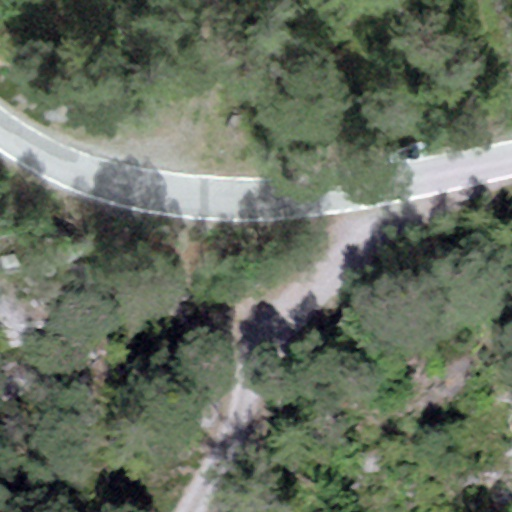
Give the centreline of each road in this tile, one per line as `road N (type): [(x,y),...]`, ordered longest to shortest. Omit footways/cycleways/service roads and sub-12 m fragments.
road 1 (unclassified): [(0,139),(48,171),(109,192),(267,204),(368,195),(511,162)]
road 2 (track): [(184,511),(266,365),(367,234),(368,195)]
